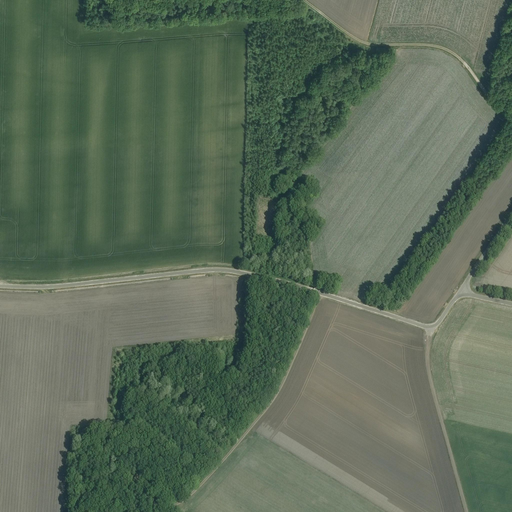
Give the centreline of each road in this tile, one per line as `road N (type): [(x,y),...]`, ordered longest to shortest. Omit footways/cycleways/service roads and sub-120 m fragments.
road 1 (unclassified): [(460,291),(436,324),(424,326),(219,269),(0,285)]
road 2 (track): [(149,511),(190,495),(271,402),(319,293)]
road 3 (track): [(301,0),(363,42),(453,53),(511,116)]
road 4 (track): [(429,326),(428,366),(465,511)]
